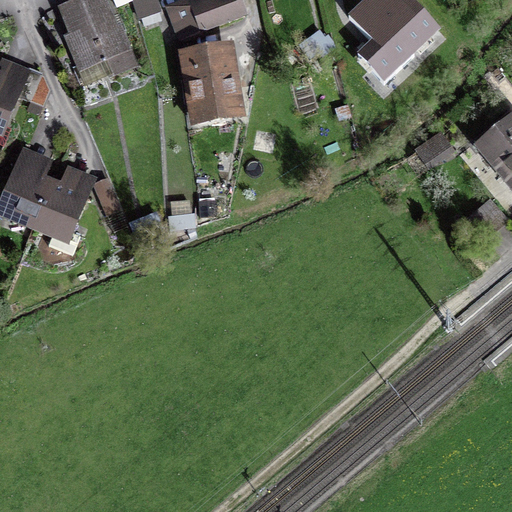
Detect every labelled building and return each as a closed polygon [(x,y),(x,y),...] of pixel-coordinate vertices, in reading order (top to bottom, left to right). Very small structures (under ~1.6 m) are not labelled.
[(110,78),(136,67),(107,0),(70,0),(55,7),(82,72),(103,63),(110,78)] [(133,0),(138,20),(161,15),(157,0),(133,0)] [(178,40),(245,16),(239,0),(185,0),(166,7),(178,40)] [(361,0),(344,0),(335,3),(345,31),(369,23),(361,0)] [(190,132),(247,123),(235,51),(179,59),(190,132)] [(20,91),(0,83),(0,135),(1,136),(20,91)] [(511,187),(511,121),(480,148),(511,187)] [(420,153),(427,166),(450,152),(443,140),(420,153)] [(50,186),(19,173),(1,214),(32,228),(50,186)] [(86,200),(50,186),(32,228),(54,237),(50,247),(74,257),(83,236),(73,232),(86,200)] [(115,187),(100,193),(110,217),(125,211),(115,187)] [(511,218),(495,199),(471,221),(490,242),(511,222),(511,218)]
